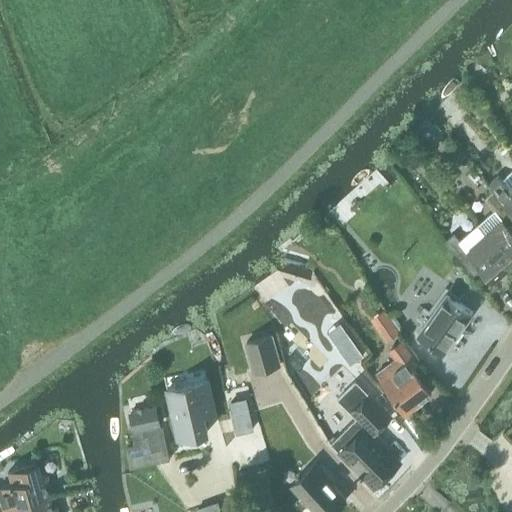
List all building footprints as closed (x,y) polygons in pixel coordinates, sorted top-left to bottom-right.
[(511,170),(509,173),(493,189),(511,209),(511,170)] [(477,226),(511,265),(511,264),(511,228),(502,217),(511,210),(492,190),(483,197),(495,210),(477,226)] [(494,281),(511,265),(477,226),(460,241),(454,234),(446,241),(450,247),(457,255),(465,248),(494,281)] [(444,352),(473,312),(446,292),(417,333),(444,352)] [(392,320),(379,329),(387,341),(400,332),(392,320)] [(273,333),(246,341),(254,372),(281,364),(273,333)] [(406,411),(431,391),(413,367),(419,363),(401,340),(388,350),(395,359),(376,373),(406,411)] [(178,438),(208,432),(204,414),(215,411),(208,380),(167,389),(178,438)] [(356,418),(331,443),(374,487),(401,461),(374,433),(391,416),(370,394),(369,394),(356,381),(338,399),(356,418)] [(246,398),(230,402),(237,432),(253,429),(246,398)] [(134,434),(124,436),(131,467),(170,459),(163,427),(162,427),(157,402),(128,409),(134,434)] [(316,511),(333,511),(347,500),(322,473),(324,472),(315,462),(291,484),(316,511)] [(0,501),(2,508),(46,495),(43,484),(48,482),(45,473),(41,475),(37,464),(9,472),(12,483),(0,486),(0,501)] [(276,506),(265,469),(258,471),(260,480),(255,482),(263,510),(260,511),(283,511),(281,505),(276,506)] [(3,511),(55,511),(54,505),(49,506),(46,495),(2,508),(3,511)]
